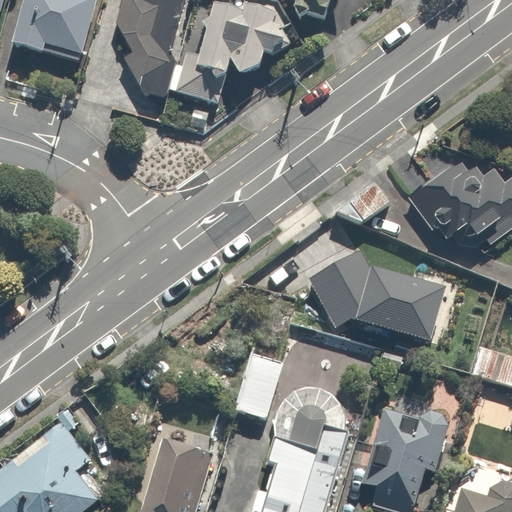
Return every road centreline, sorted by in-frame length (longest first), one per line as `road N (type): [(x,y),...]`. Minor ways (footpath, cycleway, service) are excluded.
road 1 (tertiary): [(506,0),(159,255)]
road 2 (residential): [(159,255),(96,178),(66,159),(0,139)]
road 3 (tertiary): [(159,255),(0,375)]
